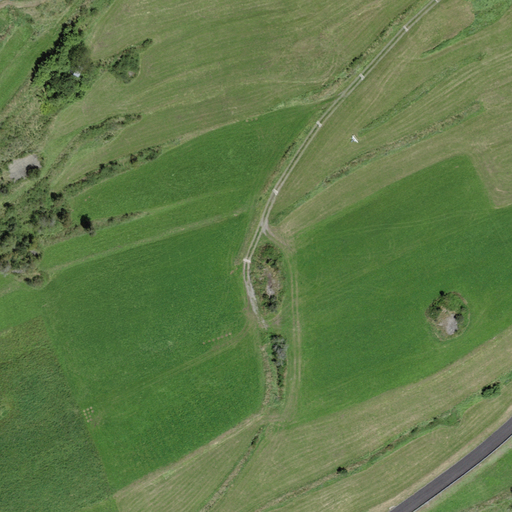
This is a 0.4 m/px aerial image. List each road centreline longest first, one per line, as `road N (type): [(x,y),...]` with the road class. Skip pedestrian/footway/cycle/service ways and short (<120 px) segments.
road 1 (track): [(435,0),(297,150),(246,261),(264,328)]
road 2 (unclassified): [(402,511),(511,429)]
